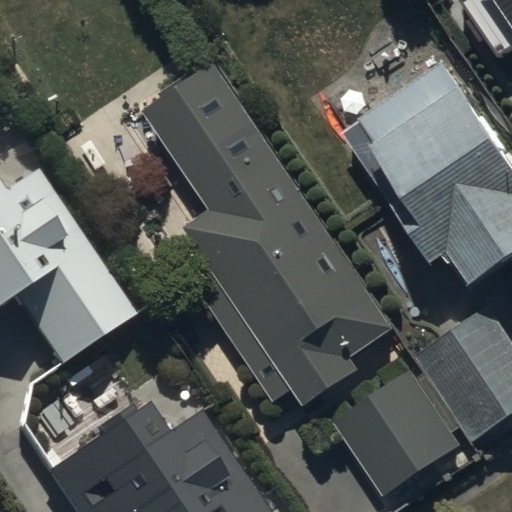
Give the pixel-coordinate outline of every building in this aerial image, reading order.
[(511,0),(458,0),(497,55),(511,45),(511,0)] [(394,315),(214,48),(193,63),(187,55),(158,75),(163,82),(142,96),(209,195),(182,213),(204,246),(183,260),(269,387),(289,373),(304,395),(358,358),(349,345),(394,315)] [(511,288),(511,176),(444,79),(345,147),(397,222),(410,214),(418,226),(408,233),(445,285),(457,277),(480,311),(511,288)] [(0,313),(19,301),(62,364),(134,315),(40,177),(1,202),(0,201),(0,313)] [(511,427),(511,349),(491,318),(417,366),(425,378),(341,434),(389,507),(467,456),(459,444),(468,438),(477,451),(511,427)] [(257,511),(186,408),(152,432),(130,400),(78,436),(86,448),(43,477),(67,511),(257,511)] [(297,424),(264,448),(307,511),(380,511),(381,511),(325,429),(308,440),(297,424)]
